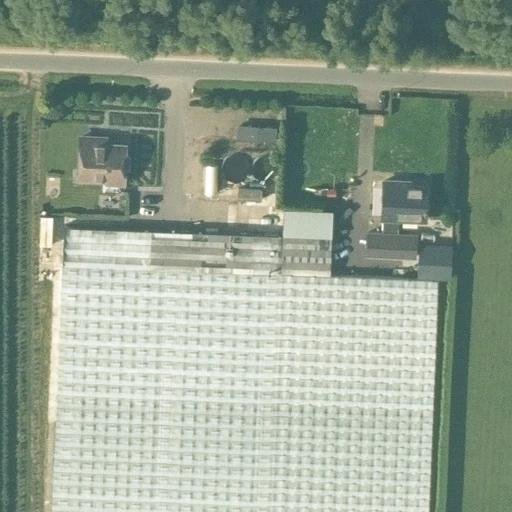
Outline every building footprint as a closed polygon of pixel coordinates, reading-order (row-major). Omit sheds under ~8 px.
[(233,123),(233,138),(273,139),(273,123),(233,123)] [(124,177),(126,145),(95,143),(96,138),(80,137),(78,175),(124,177)] [(384,180),(382,218),(382,231),(367,230),(365,255),(417,258),(418,232),(398,231),(399,219),(425,220),(427,185),(400,184),(400,180),(384,180)] [(262,200),(262,189),(237,188),(237,199),(262,200)] [(428,511),(438,278),(330,273),(333,208),(284,206),(283,234),(64,225),(56,398),(51,511),(428,511)] [(450,278),(452,243),(417,241),(416,276),(450,278)]
